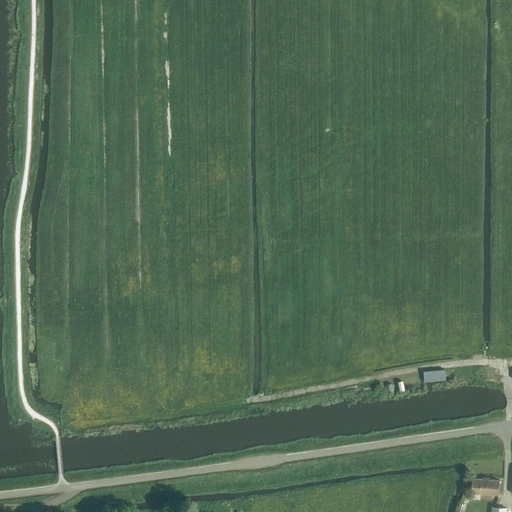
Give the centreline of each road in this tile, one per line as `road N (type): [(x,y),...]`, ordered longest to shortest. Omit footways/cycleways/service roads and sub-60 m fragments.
road 1 (unclassified): [(511,424),(0,496)]
road 2 (track): [(498,366),(450,364),(54,426)]
